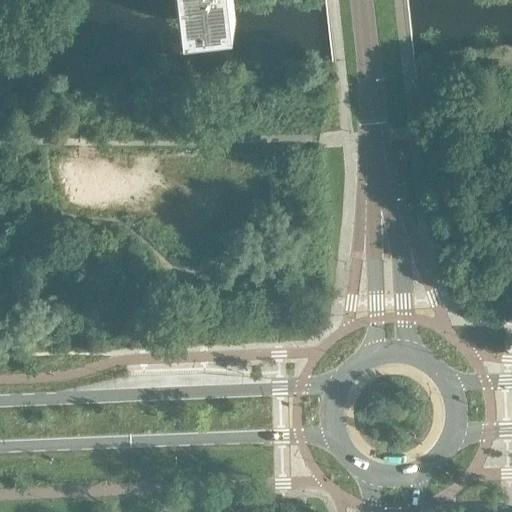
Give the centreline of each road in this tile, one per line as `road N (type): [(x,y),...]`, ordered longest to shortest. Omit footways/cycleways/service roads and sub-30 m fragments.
road 1 (secondary): [(335,376),(0,394)]
road 2 (secondary): [(0,451),(334,441)]
road 3 (unclassified): [(412,347),(372,108)]
road 4 (unclassified): [(372,108),(375,346)]
